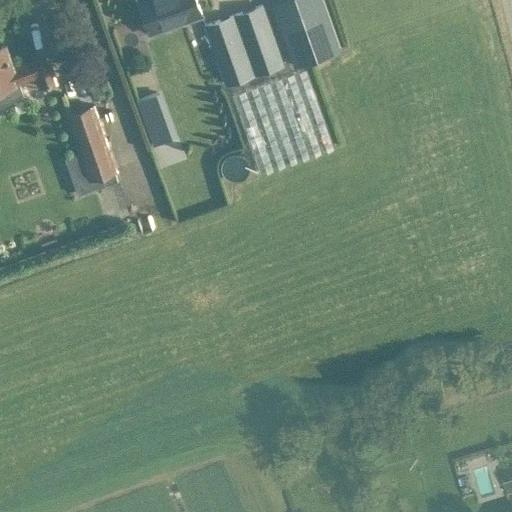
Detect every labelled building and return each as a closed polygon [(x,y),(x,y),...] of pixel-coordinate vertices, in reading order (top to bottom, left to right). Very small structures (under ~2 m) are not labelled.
[(139,0),(145,17),(151,33),(203,14),(198,0),(139,0)] [(296,65),(342,48),(324,0),(274,0),(273,1),(296,65)] [(227,83),(265,69),(284,63),(264,4),(206,24),(213,43),(227,83)] [(24,93),(19,80),(39,73),(44,86),(58,81),(54,69),(47,51),(32,56),(33,59),(10,67),(2,45),(0,45),(0,105),(13,100),(21,95),(24,93)] [(262,172),(334,147),(305,64),(234,92),(262,172)] [(154,143),(176,135),(160,88),(138,98),(154,143)] [(66,156),(79,193),(118,179),(115,170),(118,169),(96,101),(67,112),(81,150),(66,156)] [(511,469),(500,473),(507,498),(511,496),(511,469)]
